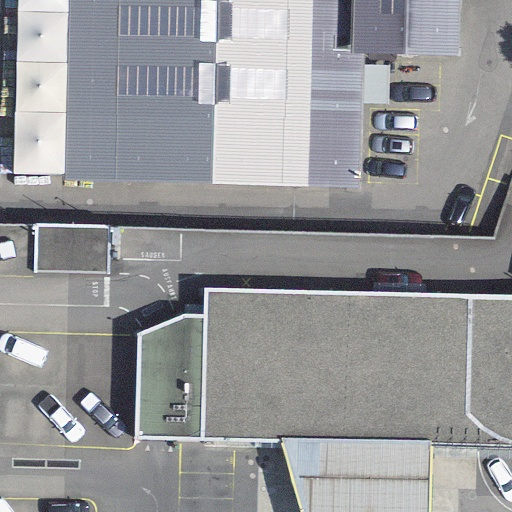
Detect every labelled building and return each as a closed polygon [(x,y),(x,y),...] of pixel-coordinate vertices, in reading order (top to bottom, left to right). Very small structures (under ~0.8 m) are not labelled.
[(70,0),(21,0),(18,176),(64,186),(70,0)] [(467,0),(70,0),(64,186),(365,201),(369,66),(466,64),(467,0)] [(36,232),(36,275),(112,276),(112,232),(36,232)] [(207,323),(204,448),(280,452),(387,454),(436,455),(511,454),(511,306),(499,306),(441,303),(207,294),(207,323)] [(137,445),(204,448),(207,323),(187,322),(138,341),(137,445)] [(434,511),(436,455),(387,454),(280,452),(301,511),(434,511)]
